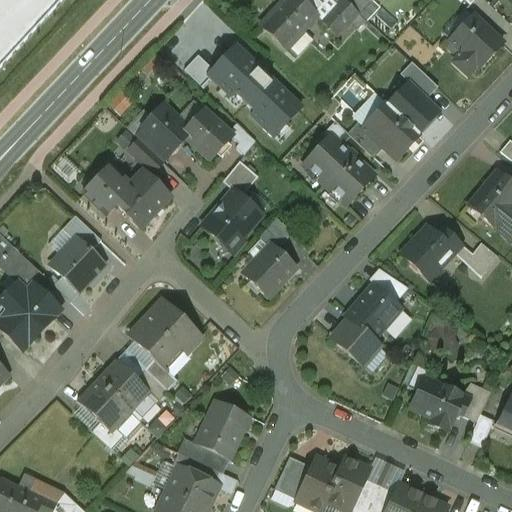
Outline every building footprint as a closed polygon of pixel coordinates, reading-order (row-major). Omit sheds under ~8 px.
[(0,0),(0,69),(64,0),(0,0)] [(289,0),(287,0),(261,28),(284,50),(312,21),(289,0)] [(476,0),(459,0),(469,9),(476,0)] [(341,1),(319,24),(335,40),(357,16),(341,1)] [(472,19),(449,44),(461,56),(452,65),(466,79),(475,69),(477,71),(501,46),(472,19)] [(237,55),(212,32),(190,56),(214,80),(215,78),(236,56),(237,55)] [(236,56),(215,78),(239,100),(259,78),(236,56)] [(428,98),(438,88),(412,62),(387,88),(392,93),(384,100),(419,133),(441,111),(428,98)] [(296,97),(279,81),(268,92),(285,109),(296,97)] [(285,109),(268,92),(262,99),(280,115),(285,109)] [(363,130),(363,131),(383,150),(396,162),(418,138),(385,107),(363,130)] [(186,131),(162,109),(161,110),(156,110),(151,116),(151,121),(143,130),(170,155),(184,140),(180,136),(186,131)] [(186,131),(180,136),(184,140),(209,164),(232,140),(202,113),(186,131)] [(346,137),(333,125),(320,139),(325,144),(330,139),(341,149),(349,140),(346,137)] [(363,130),(358,125),(346,137),(349,140),(372,162),(383,150),(363,131),(363,130)] [(246,153),(256,142),(240,128),(231,139),(246,153)] [(170,155),(143,130),(142,130),(144,132),(136,140),(139,143),(161,164),(162,164),(170,155)] [(341,149),(330,139),(325,144),(303,168),(345,208),(373,179),(341,149)] [(161,164),(139,143),(129,154),(151,175),(161,164)] [(511,146),(508,144),(499,155),(511,165),(511,146)] [(257,180),(238,165),(221,185),(231,194),(232,193),(240,200),(257,180)] [(110,168),(82,197),(105,219),(116,208),(114,206),(129,191),(128,190),(130,188),(110,168)] [(511,209),(511,208),(511,187),(496,174),(470,206),(482,216),(479,220),(493,232),(494,231),(511,245),(511,209)] [(130,188),(128,190),(129,191),(114,206),(116,208),(139,230),(168,200),(142,175),(130,188)] [(240,200),(232,193),(231,194),(200,230),(229,255),(261,218),(240,200)] [(100,244),(74,219),(61,233),(73,244),(76,242),(90,255),(100,244)] [(292,236),(275,221),(264,233),(281,248),(292,236)] [(440,242),(427,230),(400,259),(427,284),(460,248),(447,235),(440,242)] [(0,238),(0,268),(4,265),(2,263),(13,251),(0,238)] [(73,244),(50,269),(77,295),(103,268),(90,255),(76,242),(73,244)] [(260,244),(247,257),(255,264),(267,251),(260,244)] [(497,261),(480,246),(471,258),(476,262),(477,261),(488,272),(497,261)] [(255,264),(242,278),(266,301),(295,270),(270,247),(255,264)] [(21,259),(13,251),(2,263),(4,265),(10,271),(21,259)] [(37,274),(21,259),(10,271),(26,286),(27,285),(37,274)] [(488,272),(477,261),(476,262),(469,270),(480,281),(488,272)] [(10,271),(4,265),(0,268),(0,270),(26,295),(31,289),(27,285),(26,286),(10,271)] [(26,295),(0,322),(0,333),(21,353),(59,313),(32,288),(31,289),(26,295)] [(399,311),(373,288),(345,320),(347,322),(371,343),(372,342),(399,311)] [(438,313),(412,296),(403,309),(419,320),(430,326),(438,313)] [(162,303),(147,320),(149,321),(130,340),(129,339),(128,340),(152,363),(160,370),(161,369),(167,375),(200,339),(162,303)] [(430,326),(419,320),(414,328),(425,335),(430,326)] [(371,343),(347,322),(330,342),(362,369),(380,348),(372,342),(371,343)] [(431,330),(434,352),(460,350),(458,327),(431,330)] [(135,382),(115,363),(95,384),(130,416),(148,396),(149,396),(135,382)] [(160,370),(152,363),(143,373),(166,395),(177,384),(167,375),(161,369),(160,370)] [(427,375),(411,368),(402,388),(417,395),(423,381),(424,381),(427,375)] [(166,395),(143,373),(135,382),(149,396),(148,396),(157,405),(166,395)] [(424,381),(423,381),(417,395),(410,411),(431,421),(429,427),(446,435),(455,416),(461,419),(468,402),(467,402),(424,381)] [(130,416),(95,384),(76,404),(98,425),(110,437),(115,431),(130,416)] [(474,388),(467,402),(468,402),(461,419),(476,426),(479,418),(489,395),(474,388)] [(148,396),(130,416),(139,424),(144,424),(157,410),(157,405),(148,396)] [(511,396),(504,412),(508,414),(501,430),(511,434),(511,396)] [(249,420),(214,403),(194,446),(205,452),(229,462),(229,463),(249,420)] [(492,424),(479,418),(476,426),(468,445),(481,451),(492,424)] [(115,431),(110,437),(98,425),(90,434),(111,454),(124,440),(115,431)] [(229,462),(205,452),(198,466),(219,476),(222,477),(229,462)] [(310,470),(288,460),(273,492),(295,503),(310,470)] [(310,470),(295,503),(315,511),(321,511),(325,503),(324,503),(339,472),(338,472),(314,461),(310,470)] [(368,473),(343,461),(338,472),(339,472),(324,503),(325,503),(343,511),(350,511),(364,482),(368,473)] [(198,466),(193,464),(188,475),(213,487),(219,476),(198,466)] [(188,475),(178,470),(167,493),(206,511),(217,488),(213,487),(188,475)] [(51,511),(54,509),(0,482),(0,511),(51,511)] [(364,482),(350,511),(368,511),(379,489),(364,482)] [(394,496),(386,511),(415,511),(422,498),(398,487),(394,496)] [(379,489),(368,511),(386,511),(394,496),(379,489)] [(205,511),(206,511),(167,493),(158,511),(205,511)] [(81,511),(65,497),(54,509),(51,511),(81,511)] [(445,511),(447,510),(422,498),(415,511),(445,511)]
